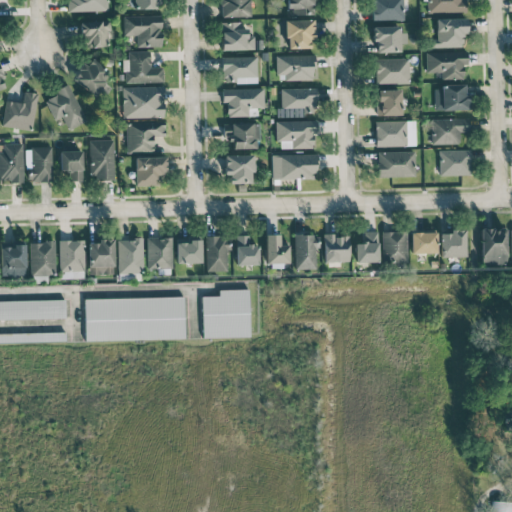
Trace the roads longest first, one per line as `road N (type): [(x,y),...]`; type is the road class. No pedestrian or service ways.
road 1 (residential): [(0,210),(511,197)]
road 2 (residential): [(194,204),(187,0)]
road 3 (residential): [(347,201),(341,0)]
road 4 (residential): [(502,198),(496,0)]
